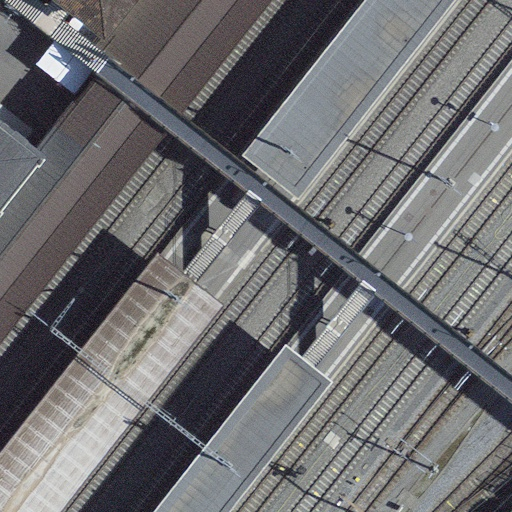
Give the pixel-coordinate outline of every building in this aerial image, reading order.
[(0,340),(268,0),(143,0),(108,45),(99,50),(109,58),(66,113),(35,154),(45,162),(0,218),(0,340)] [(46,0),(108,45),(143,0),(46,0)] [(361,0),(239,153),(306,204),(465,0),(361,0)] [(0,218),(45,162),(35,154),(0,127),(0,218)] [(156,256),(0,453),(0,511),(62,511),(224,310),(156,256)] [(284,347),(153,511),(231,511),(333,385),(284,347)]
